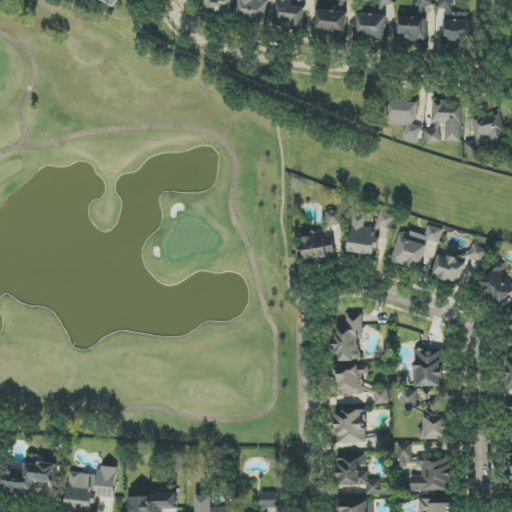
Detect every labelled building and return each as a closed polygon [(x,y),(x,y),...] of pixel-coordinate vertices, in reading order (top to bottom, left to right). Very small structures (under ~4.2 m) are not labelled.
[(205,0),(205,10),(231,11),(231,0),(205,0)] [(264,23),(268,0),(267,0),(238,0),(235,18),(264,23)] [(277,0),(277,26),(305,27),(305,7),(291,6),(291,0),(277,0)] [(452,13),(454,0),(439,0),(438,8),(447,10),(442,39),(467,43),(472,17),(452,13)] [(346,34),(347,12),(317,10),(316,32),(346,34)] [(356,38),(386,39),(386,15),(357,14),(356,38)] [(426,17),(398,17),(397,40),(426,41),(426,17)] [(417,102),(391,100),(390,125),(406,126),(405,140),(420,141),(420,126),(416,126),(417,102)] [(461,141),(462,102),(433,101),(433,130),(426,129),(425,143),(440,143),(441,124),(446,124),(445,141),(461,141)] [(476,141),(465,143),(467,158),(482,155),(479,140),(490,138),(492,150),(507,148),(502,113),(472,117),(476,141)] [(342,211),(326,211),(327,225),(343,224),(342,211)] [(395,214),(379,212),(377,228),(364,227),(366,215),(354,214),(349,253),(375,256),(378,227),(393,229),(395,214)] [(335,257),(331,224),(325,225),(326,230),(313,232),(314,236),(302,238),(305,260),(335,257)] [(443,230),(428,226),(426,236),(401,230),(392,262),(421,270),(428,241),(440,244),(443,230)] [(470,259),(482,264),(488,250),(473,244),(469,254),(445,244),(432,274),(459,285),(470,259)] [(511,283),(511,284),(503,271),(505,270),(502,265),(479,278),(497,307),(511,298),(511,296),(509,292),(511,290),(511,283)] [(362,314),(346,314),(346,328),(337,328),(336,361),(361,361),(362,314)] [(444,387),(443,350),(414,350),(415,387),(444,387)] [(389,387),(364,386),(364,374),(369,374),(369,366),(334,366),(334,382),(339,382),(339,393),(374,394),(374,404),(389,404),(389,387)] [(417,391),(402,391),(402,410),(417,410),(417,391)] [(389,449),(390,435),(365,434),(365,411),(337,411),(336,442),(345,442),(345,447),(389,449)] [(410,491),(450,492),(450,458),(412,457),(412,444),(400,444),(400,465),(422,465),(422,477),(411,477),(410,491)] [(35,482),(55,483),(57,464),(40,463),(41,455),(28,454),(27,463),(17,463),(17,468),(0,466),(0,467),(0,490),(34,494),(35,482)] [(367,486),(367,495),(391,495),(391,486),(381,486),(381,480),(368,480),(369,471),(360,471),(360,457),(338,456),(337,485),(367,486)] [(118,468),(99,466),(99,475),(70,472),(67,508),(93,511),(94,495),(115,498),(118,468)] [(128,496),(128,511),(163,511),(163,509),(177,509),(177,486),(167,486),(167,496),(128,496)] [(261,493),(261,510),(277,509),(277,493),(261,493)] [(212,496),(196,496),(196,511),(234,511),(234,507),(212,507),(212,496)] [(449,511),(449,500),(417,500),(417,511),(449,511)] [(374,511),(374,501),(342,502),(342,511),(374,511)]
